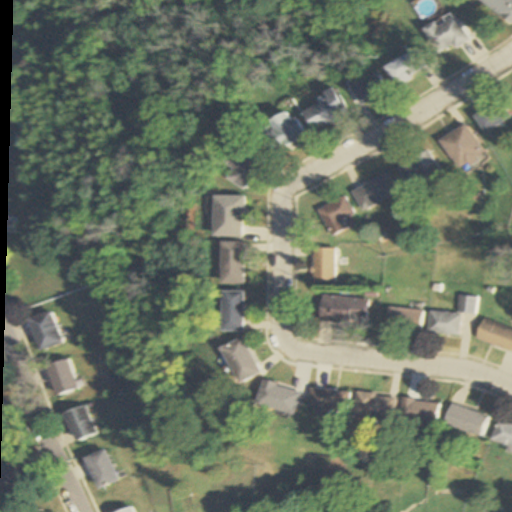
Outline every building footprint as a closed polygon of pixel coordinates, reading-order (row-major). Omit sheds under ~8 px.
[(511,0),(479,0),(511,23),(511,0)] [(443,56),(472,39),(457,12),(428,28),(443,56)] [(432,68),(421,49),(389,67),(400,86),(432,68)] [(354,89),(365,108),(392,92),(382,73),(354,89)] [(330,101),(306,112),(316,132),(351,114),(338,88),(327,94),(330,101)] [(511,118),(503,101),(475,115),(484,133),(511,118)] [(275,131),(264,136),(274,155),(308,136),(298,118),(294,120),(290,111),(270,122),(275,131)] [(458,170),(484,155),(467,125),(440,140),(458,170)] [(229,179),(246,190),(268,159),(241,141),(226,163),(235,170),(229,179)] [(396,167),(405,185),(419,178),(424,190),(445,180),(430,150),(396,167)] [(351,192),(362,212),(398,193),(387,172),(351,192)] [(215,238),(245,238),(245,196),(215,196),(215,238)] [(317,210),(331,237),(346,229),(342,221),(354,215),(344,197),(317,210)] [(223,284),(246,284),(246,243),(223,243),(223,284)] [(334,248),(312,248),(312,284),(334,284),(334,248)] [(223,333),(245,333),(245,291),(223,291),(223,333)] [(427,312),(425,334),(456,337),(459,314),(472,315),(474,298),(456,296),(454,314),(427,312)] [(319,323),(364,326),(366,299),(321,297),(319,323)] [(418,334),(421,309),(405,307),(405,310),(386,308),(384,331),(418,334)] [(64,344),(51,312),(31,320),(44,352),(64,344)] [(511,354),(511,353),(511,330),(480,319),(473,340),(511,354)] [(261,375),(245,338),(222,349),(238,385),(261,375)] [(80,391),(70,360),(49,367),(59,398),(80,391)] [(300,392),(263,382),(255,409),(292,420),(300,392)] [(308,412),(348,416),(350,393),(310,390),(308,412)] [(396,399),(356,394),(353,419),(393,424),(396,399)] [(442,404),(402,399),(399,422),(439,426),(442,404)] [(446,426),(486,438),(492,417),(453,405),(446,426)] [(67,415),(79,443),(99,435),(87,407),(67,415)] [(511,425),(501,422),(495,443),(511,447),(511,425)] [(120,482),(107,451),(86,459),(98,490),(120,482)] [(0,468),(0,481),(8,501),(31,490),(19,461),(0,468)]
